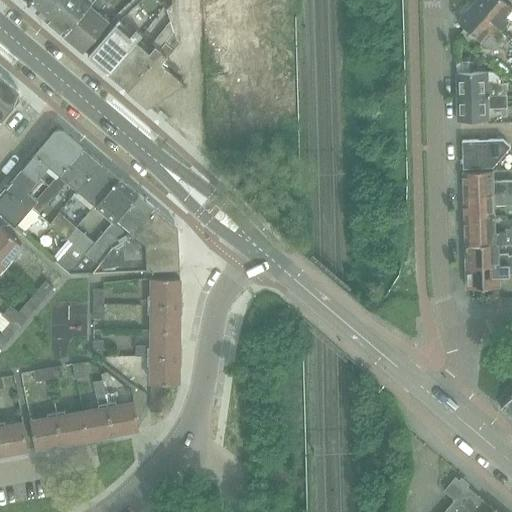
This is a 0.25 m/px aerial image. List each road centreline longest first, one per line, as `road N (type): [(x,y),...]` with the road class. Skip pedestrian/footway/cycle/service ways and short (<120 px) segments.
road 1 (tertiary): [(257,250),(0,25)]
road 2 (residential): [(456,336),(440,285),(432,0)]
road 3 (tertiary): [(440,402),(257,250)]
road 4 (residential): [(187,440),(220,309),(257,250)]
